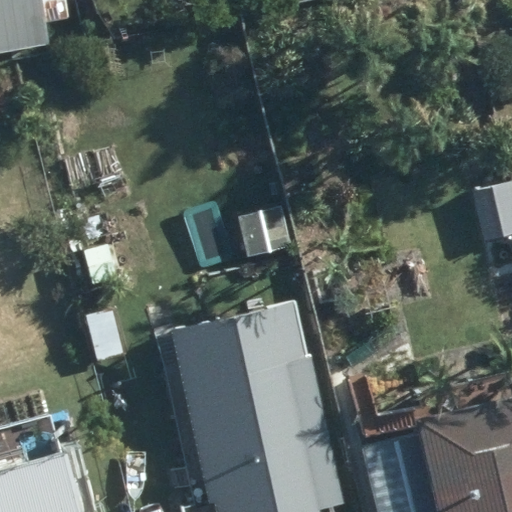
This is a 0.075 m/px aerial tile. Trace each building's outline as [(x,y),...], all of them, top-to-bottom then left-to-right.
[(0,0),(0,47),(49,39),(45,16),(66,12),(64,0),(0,0)] [(62,158),(95,279),(126,269),(97,166),(102,165),(98,149),(62,158)] [(511,177),(511,176),(476,184),(487,236),(511,231),(511,177)] [(204,229),(196,197),(161,205),(177,275),(232,262),(223,224),(204,229)] [(257,251),(291,245),(283,210),(251,217),(257,251)] [(312,511),(308,496),(335,490),(294,297),(186,320),(224,499),(167,511),(312,511)] [(511,511),(511,383),(411,408),(436,511),(511,511)] [(358,441),(372,511),(430,511),(413,429),(358,441)] [(0,458),(0,511),(74,511),(60,445),(0,458)]
